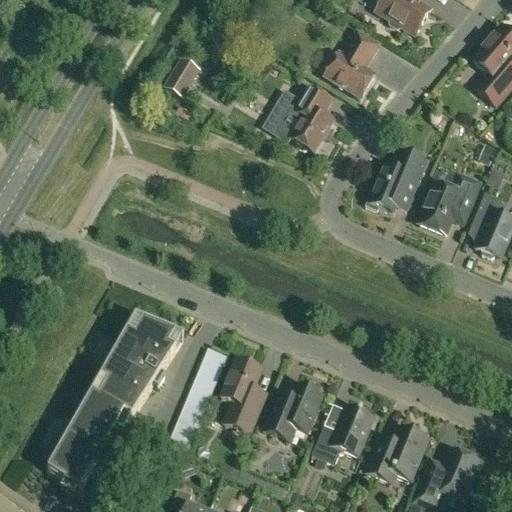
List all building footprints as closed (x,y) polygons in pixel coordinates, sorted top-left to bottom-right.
[(421,0),(384,0),(375,16),(389,24),(389,29),(396,33),(401,31),(414,39),(430,13),(418,6),(421,0)] [(511,90),(511,40),(501,31),(485,50),(480,51),(475,57),(475,62),(472,65),(488,78),(475,93),(495,110),(511,90)] [(378,49),(356,36),(342,60),(338,57),(324,81),(360,103),(374,79),(364,73),(378,49)] [(197,73),(182,64),(165,91),(180,100),(197,73)] [(323,118),(331,104),(308,91),(295,114),(289,111),(275,134),(295,146),(296,150),(303,154),(308,153),(313,157),(333,124),(323,118)] [(192,116),(178,110),(177,113),(175,118),(188,124),(189,121),(192,116)] [(495,152),(486,148),(480,165),(488,168),(495,152)] [(392,218),(395,211),(405,216),(426,167),(399,156),(391,174),(385,171),(375,196),(371,194),(365,210),(377,215),(378,212),(392,218)] [(503,178),(492,174),(486,188),(497,192),(503,178)] [(435,188),(418,228),(444,240),(451,224),(463,228),(480,188),(458,179),(451,194),(435,188)] [(478,243),(475,252),(481,255),(481,259),(491,263),(494,260),(500,263),(511,235),(511,224),(500,219),(503,212),(500,204),(484,198),(467,238),(478,243)] [(90,400),(123,419),(131,424),(152,390),(157,393),(164,380),(161,378),(183,343),(182,342),(134,323),(134,324),(90,400)] [(228,358),(206,349),(158,457),(180,467),(228,358)] [(253,394),(261,375),(236,365),(220,402),(232,407),(223,428),(249,438),(265,399),(253,394)] [(262,435),(275,440),(288,446),(294,432),(305,437),(321,400),(310,396),(309,393),(302,390),(298,391),(296,390),(284,418),(271,413),(262,435)] [(106,449),(123,419),(90,400),(47,477),(79,497),(98,463),(104,466),(111,452),(106,449)] [(323,430),(311,460),(334,470),(339,458),(343,456),(357,462),(373,422),(346,411),(336,435),(323,430)] [(409,485),(426,444),(398,433),(392,447),(379,442),(364,477),(390,488),(394,479),(409,485)] [(430,465),(413,506),(425,511),(438,511),(444,500),(460,507),(463,500),(467,498),(470,491),(469,486),(478,466),(469,462),(466,458),(459,454),(454,456),(451,455),(444,471),(430,465)] [(236,484),(241,473),(226,467),(222,479),(236,484)] [(241,473),(236,484),(279,501),(283,492),(249,479),(247,475),(241,473)] [(193,511),(187,509),(191,499),(177,494),(169,511),(193,511)] [(302,501),(291,497),(288,504),(299,509),(302,501)]
